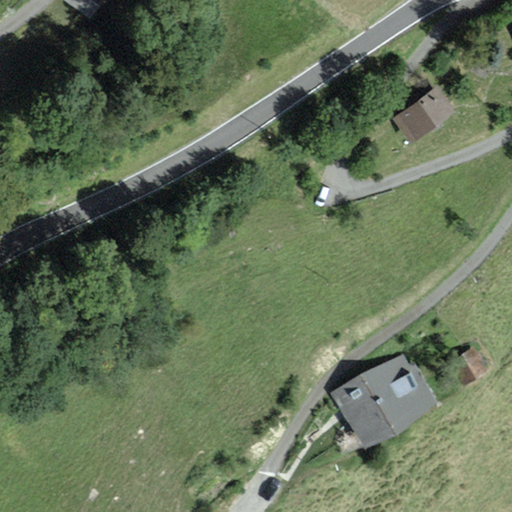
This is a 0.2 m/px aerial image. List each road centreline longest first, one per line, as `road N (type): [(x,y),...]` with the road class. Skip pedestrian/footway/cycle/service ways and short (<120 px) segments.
road 1 (tertiary): [(435,0),(244,128),(0,258)]
road 2 (residential): [(473,0),(436,32),(341,149),(335,180),(358,191),(393,182),(511,132)]
road 3 (residential): [(511,217),(440,296),(320,390),(266,484)]
